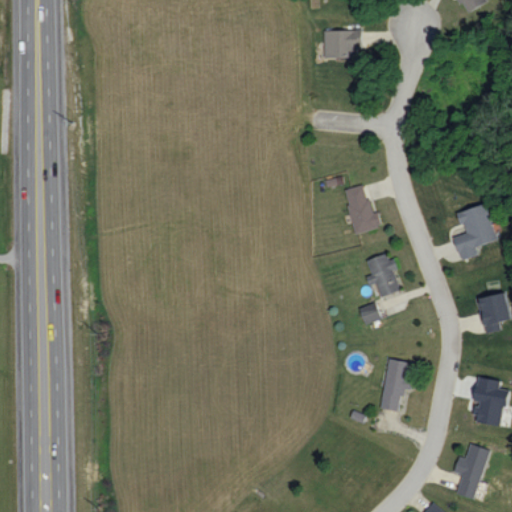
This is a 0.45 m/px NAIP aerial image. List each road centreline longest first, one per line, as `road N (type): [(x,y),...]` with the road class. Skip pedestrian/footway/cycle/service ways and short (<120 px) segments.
road 1 (residential): [(372,511),(408,475),(430,407),(442,325),(424,243),(392,175),(392,109),(412,55),(406,21)]
road 2 (secondary): [(44,511),(33,0)]
